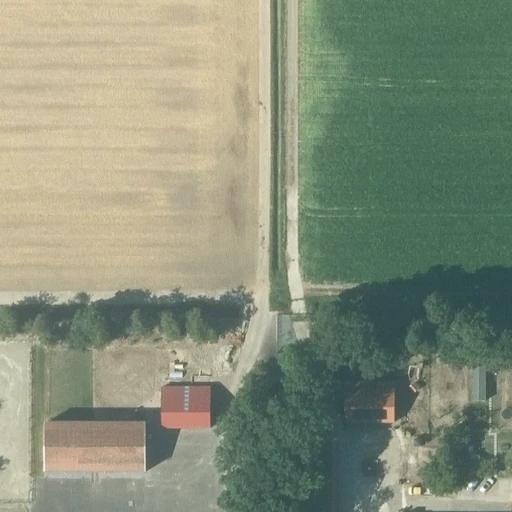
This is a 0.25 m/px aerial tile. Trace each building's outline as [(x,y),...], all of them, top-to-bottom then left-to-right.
[(394,383),(345,383),(344,425),(394,425),(394,383)] [(210,429),(210,389),(160,389),(161,430),(210,429)] [(98,416),(133,415),(132,391),(97,392),(98,416)] [(44,472),(144,472),(145,472),(145,423),(44,423),(44,472)] [(332,511),(332,473),(330,473),(330,437),(300,437),(300,473),(305,473),(305,511),(332,511)]
